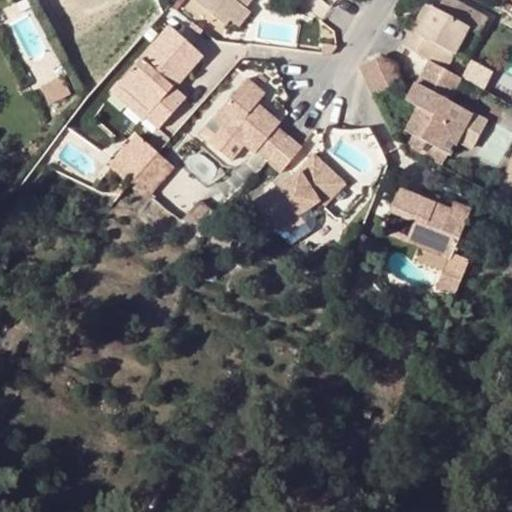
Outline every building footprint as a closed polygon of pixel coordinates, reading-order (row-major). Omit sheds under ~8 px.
[(184,0),(214,23),(219,17),(228,25),(241,9),(236,5),(240,0),(184,0)] [(447,52),(461,25),(472,31),(480,14),(455,0),(431,0),(428,7),(423,4),(413,21),(416,23),(410,32),(403,29),(394,45),(421,59),(438,68),(447,52)] [(416,23),(413,21),(423,4),(418,2),(403,29),(410,32),(416,23)] [(112,83),(143,109),(136,118),(150,129),(175,100),(166,92),(157,84),(162,77),(171,85),(195,59),(161,28),(112,83)] [(401,79),(395,60),(380,54),(360,65),(375,93),(401,79)] [(413,73),(444,89),(452,76),(438,68),(421,59),(413,73)] [(413,73),(409,82),(440,98),(444,89),(413,73)] [(157,84),(166,92),(171,85),(162,77),(157,84)] [(236,144),(247,153),(268,127),(270,123),(250,106),(258,95),(238,79),(205,119),(214,126),(200,144),(221,162),(236,144)] [(63,99),(55,82),(34,92),(43,110),(63,99)] [(463,110),(440,98),(409,82),(400,99),(411,105),(399,128),(442,152),(463,110)] [(134,120),(136,118),(143,109),(112,83),(102,94),(134,120)] [(463,110),(442,152),(455,159),(477,118),(463,110)] [(257,160),(279,136),(268,127),(247,153),(256,161),(257,160)] [(129,135),(101,168),(116,179),(122,181),(149,152),(129,135)] [(279,136),(257,160),(272,172),(292,147),(279,136)] [(143,188),(164,166),(149,152),(122,181),(143,188)] [(248,201),(270,233),(314,201),(320,206),(339,182),(304,153),(282,178),(248,201)] [(122,181),(115,189),(137,196),(143,188),(122,181)] [(390,185),(371,228),(438,254),(441,255),(444,247),(456,217),(425,206),(427,199),(390,185)] [(427,199),(425,206),(456,217),(460,207),(429,195),(427,199)] [(365,252),(371,237),(353,228),(346,244),(365,252)] [(446,289),(460,254),(444,247),(441,255),(438,254),(427,280),(446,289)]
